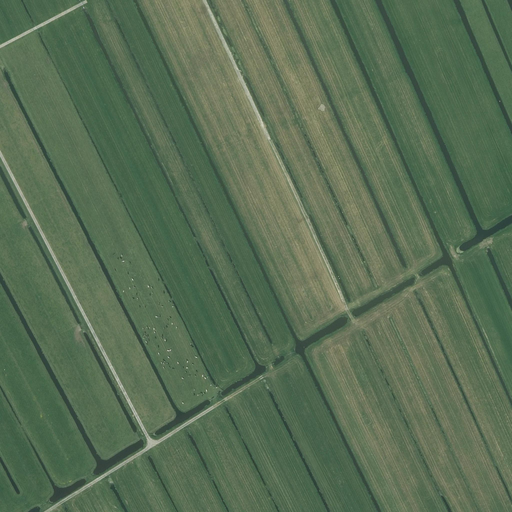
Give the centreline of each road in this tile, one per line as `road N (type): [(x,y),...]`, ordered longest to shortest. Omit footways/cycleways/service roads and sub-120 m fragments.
road 1 (track): [(204,0),(348,311)]
road 2 (track): [(0,154),(152,445)]
road 3 (track): [(213,406),(47,511)]
